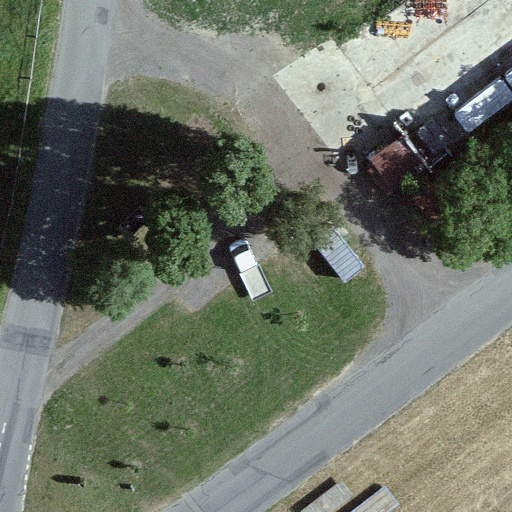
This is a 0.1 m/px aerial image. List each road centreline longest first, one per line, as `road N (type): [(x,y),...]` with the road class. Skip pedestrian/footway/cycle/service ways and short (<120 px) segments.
road 1 (tertiary): [(81,0),(41,249),(0,403)]
road 2 (tertiary): [(205,511),(511,283)]
